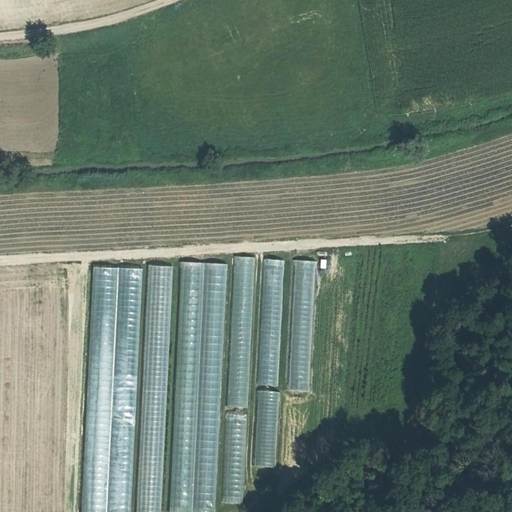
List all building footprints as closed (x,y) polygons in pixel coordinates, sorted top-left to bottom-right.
[(229,405),(250,406),(255,255),(235,255),(229,405)] [(281,384),(283,258),(263,258),(260,383),(281,384)] [(294,259),(291,389),(311,389),(315,260),(294,259)] [(173,511),(204,511),(217,511),(226,262),(181,260),(173,511)] [(170,325),(171,264),(149,264),(148,319),(157,319),(157,325),(170,325)] [(259,389),(255,464),(276,466),(280,390),(259,389)] [(226,411),(226,500),(247,500),(246,411),(226,411)] [(137,511),(161,511),(165,436),(154,435),(153,458),(140,457),(137,511)]
